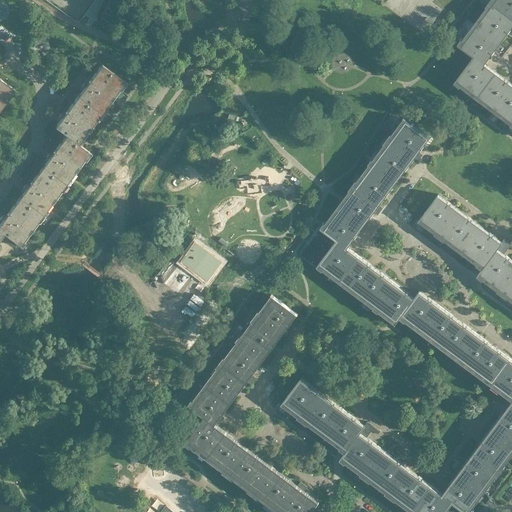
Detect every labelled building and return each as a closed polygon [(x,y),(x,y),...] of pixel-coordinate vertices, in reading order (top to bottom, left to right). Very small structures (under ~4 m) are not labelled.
[(108,0),(98,22),(98,23),(109,28),(122,0),(108,0)] [(511,18),(511,0),(495,0),(493,4),(511,18)] [(0,21),(2,21),(5,20),(7,18),(9,15),(9,12),(9,9),(9,7),(7,5),(6,4),(4,2),(2,2),(0,1),(0,21)] [(501,43),(511,27),(511,18),(493,4),(477,25),(501,43)] [(485,64),(488,59),(501,43),(477,25),(461,47),(473,57),(456,80),(478,96),(495,72),(485,64)] [(32,54),(34,55),(38,50),(41,50),(43,57),(45,56),(47,54),(48,52),(49,50),(50,47),(49,44),(48,42),(47,40),(45,39),(43,38),(40,37),(38,37),(35,38),(33,40),(32,42),(30,44),(30,47),(30,49),(31,52),(32,54)] [(113,97),(125,82),(102,64),(77,97),(100,114),(110,101),(109,100),(112,96),(113,97)] [(495,109),(511,86),(511,84),(495,72),(478,96),(495,109)] [(0,109),(15,90),(0,79),(0,109)] [(511,121),(511,86),(495,109),(511,121)] [(90,128),(100,114),(77,97),(55,127),(66,135),(78,144),(87,132),(86,131),(89,127),(90,128)] [(419,152),(429,138),(430,138),(406,120),(390,141),(414,159),(418,162),(423,155),(419,152)] [(78,167),(89,152),(78,144),(66,135),(42,167),(65,185),(75,171),(74,170),(77,166),(78,167)] [(396,184),(414,159),(390,141),(372,166),(396,184)] [(379,205),(396,184),(372,166),(355,187),(379,205)] [(55,198),(65,185),(42,167),(19,198),(42,216),(52,202),(51,201),(54,197),(55,198)] [(276,182),(275,175),(270,171),(263,172),(259,177),(260,184),(265,188),(272,187),(276,182)] [(348,248),(367,221),(374,212),(378,215),(383,208),(379,205),(355,187),(344,202),(317,239),(314,237),(302,253),(307,256),(306,258),(317,267),(319,264),(336,276),(354,253),(348,248)] [(442,234),(460,210),(438,194),(420,218),(442,234)] [(28,232),(31,228),(32,229),(42,216),(19,198),(0,223),(0,222),(0,239),(1,238),(4,234),(20,246),(29,233),(28,232)] [(463,250),(481,226),(460,210),(442,234),(463,250)] [(511,281),(511,260),(510,259),(504,254),(510,247),(511,248),(511,243),(505,238),(502,242),(498,239),(481,226),(463,250),(480,263),(484,266),(479,273),(504,292),(511,281)] [(454,255),(459,249),(449,242),(444,248),(454,255)] [(195,243),(180,263),(206,283),(221,262),(195,243)] [(354,289),(372,265),(354,253),(336,276),(354,289)] [(371,302),(389,278),(372,265),(354,289),(371,302)] [(441,307),(420,291),(414,298),(389,278),(371,302),(397,322),(402,315),(423,331),(441,307)] [(287,329),(298,314),(274,296),(258,318),(282,336),(286,339),(291,332),(287,329)] [(441,344),(458,320),(441,307),(423,331),(441,344)] [(264,360),(282,336),(258,318),(240,342),(264,360)] [(458,357),(476,333),(458,320),(441,344),(458,357)] [(475,370),(493,346),(476,333),(458,357),(475,370)] [(252,375),(264,360),(240,342),(223,364),(247,382),(251,385),(256,378),(252,375)] [(493,383),(511,359),(493,346),(475,370),(493,383)] [(511,359),(493,383),(510,396),(511,397),(511,400),(510,403),(506,409),(511,413),(511,359)] [(231,403),(247,382),(223,364),(208,385),(231,403)] [(304,418),(322,394),(301,378),(283,402),(304,418)] [(216,424),(219,420),(231,403),(208,385),(191,407),(204,417),(187,440),(208,456),(226,432),(216,424)] [(326,433),(344,410),(322,394),(304,418),(326,433)] [(511,446),(511,413),(506,409),(490,430),(511,446)] [(385,451),(373,442),(367,438),(373,430),(378,434),(381,431),(368,422),(365,425),(344,410),(326,433),(347,449),(342,456),(367,475),(385,451)] [(498,469),(511,450),(511,446),(490,430),(474,452),(498,469)] [(230,472),(248,448),(226,432),(208,456),(230,472)] [(254,491),(273,467),(255,453),(257,450),(250,444),(248,448),(230,472),(254,491)] [(392,494),(410,470),(385,451),(367,475),(392,494)] [(482,491),(498,469),(474,452),(458,473),(482,491)] [(280,510),(298,486),(273,467),(254,491),(280,510)] [(414,510),(432,486),(410,470),(392,494),(414,510)] [(448,511),(466,511),(482,491),(458,473),(442,494),(440,492),(440,491),(438,490),(437,490),(432,486),(414,510),(416,511),(445,511),(447,511),(448,511)] [(282,511),(311,511),(319,502),(305,491),(307,487),(300,482),(298,486),(280,510),(282,511)] [(189,495),(195,486),(191,483),(185,492),(189,495)]
